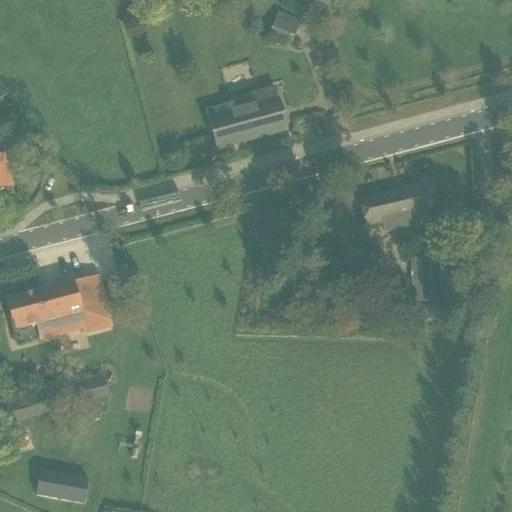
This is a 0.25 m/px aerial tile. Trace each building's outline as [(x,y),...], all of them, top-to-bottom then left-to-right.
[(301,22),(278,12),(268,35),(291,45),(301,22)] [(208,120),(216,152),(288,133),(280,101),(278,102),(275,90),(234,100),(237,112),(208,120)] [(0,190),(12,188),(3,156),(0,156),(0,190)] [(433,213),(426,185),(359,200),(365,228),(381,225),(383,233),(413,227),(411,218),(433,213)] [(440,304),(440,286),(440,257),(411,258),(411,304),(440,304)] [(111,327),(98,277),(75,283),(74,283),(5,301),(13,332),(36,326),(40,342),(72,334),(87,331),(87,333),(111,327)] [(471,280),(466,295),(480,300),(485,285),(471,280)] [(103,374),(0,402),(0,426),(70,407),(74,423),(103,415),(100,399),(109,396),(103,374)] [(35,493),(84,504),(89,479),(40,468),(35,493)]
